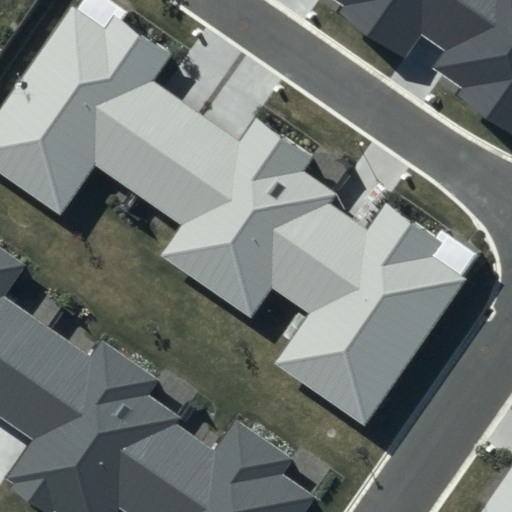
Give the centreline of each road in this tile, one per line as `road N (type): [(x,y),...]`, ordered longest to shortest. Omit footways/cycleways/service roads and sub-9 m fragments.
road 1 (residential): [(267,0),(511,185)]
road 2 (residential): [(354,511),(511,281)]
